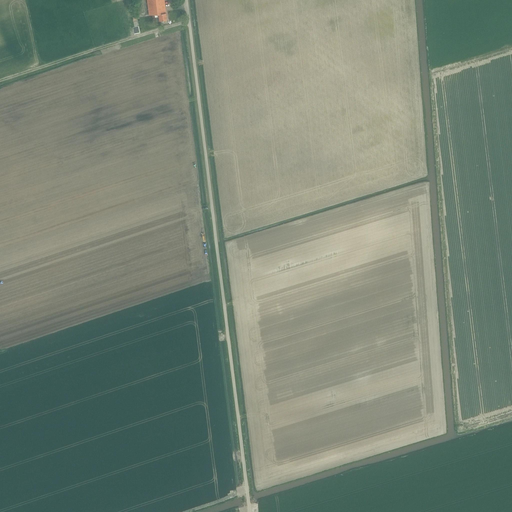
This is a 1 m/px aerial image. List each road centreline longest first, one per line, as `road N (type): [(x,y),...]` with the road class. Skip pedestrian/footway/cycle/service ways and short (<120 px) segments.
road 1 (unclassified): [(250,511),(185,0)]
road 2 (track): [(0,81),(188,21)]
